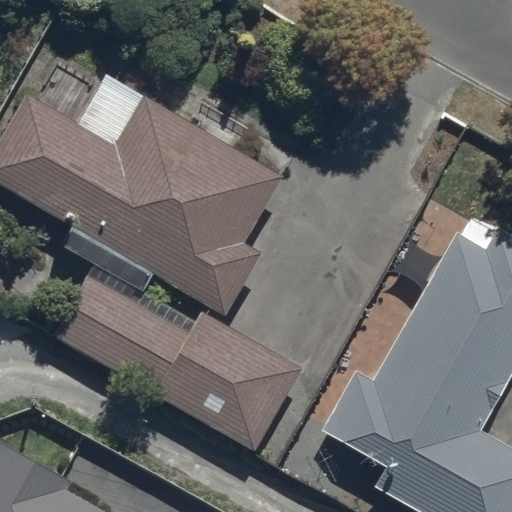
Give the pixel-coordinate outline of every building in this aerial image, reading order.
[(0,135),(0,185),(67,226),(57,244),(141,293),(152,274),(224,316),(261,253),(241,242),(279,179),(105,76),(75,126),(24,96),(0,135)] [(0,235),(9,219),(0,214),(0,235)] [(511,511),(511,449),(479,431),(511,371),(511,240),(494,231),(493,233),(468,220),(459,236),(453,232),(371,381),(353,371),(319,432),(381,467),(369,488),(413,511),(511,511)] [(297,370),(198,314),(192,325),(130,290),(123,303),(84,281),(51,338),(251,452),(297,370)] [(67,482),(0,443),(0,511),(104,511),(64,489),(67,482)]
